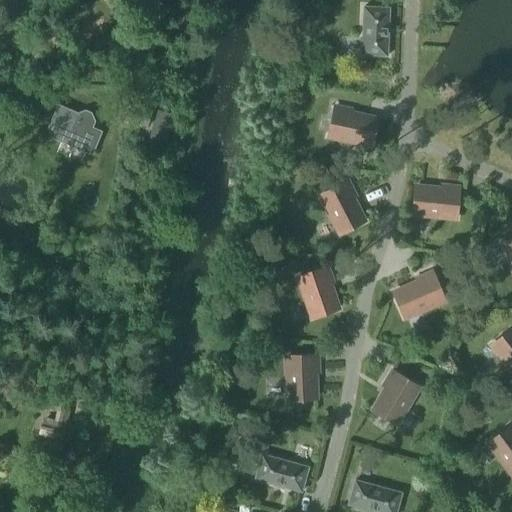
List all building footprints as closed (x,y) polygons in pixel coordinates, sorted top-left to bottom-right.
[(386,57),(388,9),(363,8),(361,56),(386,57)] [(78,113),(57,105),(47,129),(51,139),(92,156),(102,132),(93,128),(95,122),(91,113),(85,110),(79,113),(78,113)] [(130,106),(127,117),(148,123),(150,111),(130,106)] [(371,147),(376,120),(351,115),(352,112),(334,108),(328,138),(371,147)] [(158,111),(150,141),(167,146),(175,115),(158,111)] [(339,234),(364,222),(352,200),(355,198),(347,182),(320,196),(339,234)] [(440,190),(415,187),(412,214),(455,219),(458,189),(440,187),(440,190)] [(511,239),(502,243),(511,268),(511,239)] [(312,318),(337,310),(329,286),(332,285),(326,267),(298,277),(312,318)] [(404,318),(444,301),(432,273),(415,280),(416,283),(393,293),(404,318)] [(511,328),(491,346),(511,372),(511,328)] [(288,400),(315,399),(314,374),(317,374),(317,356),(286,357),(288,400)] [(418,387),(394,374),(382,395),(379,394),(370,409),(396,425),(418,387)] [(62,443),(70,410),(55,406),(50,422),(42,420),(38,436),(62,443)] [(511,430),(509,427),(487,443),(511,475),(511,430)] [(254,479),(301,492),(308,468),(261,455),(254,479)] [(347,505),(371,511),(395,511),(401,494),(354,481),(347,505)]
